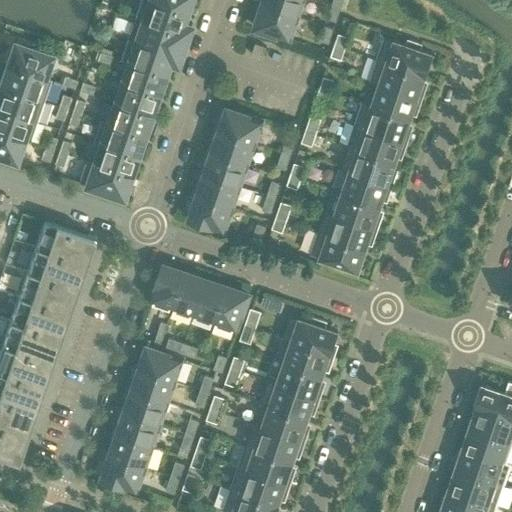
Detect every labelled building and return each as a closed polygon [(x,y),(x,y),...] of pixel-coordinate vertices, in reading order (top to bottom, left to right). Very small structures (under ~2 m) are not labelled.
[(148,0),(140,0),(134,18),(185,35),(188,27),(180,24),(184,12),(148,0)] [(148,0),(184,12),(188,0),(148,0)] [(263,2),(262,4),(299,17),(305,0),(263,0),(263,2)] [(299,17),(262,4),(261,7),(258,16),(254,27),(273,33),(272,35),(291,42),(299,17)] [(341,7),(332,4),(327,19),(336,22),(341,7)] [(134,18),(127,38),(178,56),(185,35),(134,18)] [(333,28),(324,25),(319,40),(328,43),(333,28)] [(338,33),(334,45),(345,48),(349,37),(338,33)] [(384,36),(377,59),(424,75),(425,75),(425,74),(424,74),(431,55),(432,54),(431,54),(432,54),(432,52),(431,52),(421,49),(419,48),(421,44),(407,40),(406,44),(395,40),(394,39),(394,40),(384,36)] [(127,38),(120,59),(163,73),(167,61),(170,62),(175,64),(178,56),(127,38)] [(254,55),(259,57),(262,57),(265,47),(255,44),(251,54),(254,55)] [(14,45),(7,66),(50,81),(50,80),(42,77),(49,56),(14,45)] [(345,48),(334,45),(330,56),(341,60),(345,48)] [(97,60),(109,64),(112,56),(100,52),(97,60)] [(273,52),(271,59),(278,62),(281,55),(273,52)] [(128,62),(121,82),(156,94),(163,73),(120,59),(128,62)] [(377,59),(369,81),(421,98),(425,86),(421,84),(423,80),(423,78),(424,77),(424,76),(424,75),(377,59)] [(7,66),(0,86),(43,101),(50,81),(7,66)] [(61,84),(73,88),(76,80),(64,76),(61,84)] [(323,76),(319,88),(330,91),(334,80),(323,76)] [(362,101),(362,102),(409,118),(410,118),(410,117),(411,114),(412,109),(417,111),(421,98),(369,81),(369,82),(378,85),(371,105),(362,101)] [(82,82),(79,90),(91,94),(94,86),(82,82)] [(121,82),(114,102),(149,114),(156,94),(121,82)] [(0,86),(0,109),(36,121),(43,101),(0,86)] [(330,91),(319,88),(315,99),(326,103),(330,91)] [(62,94),(58,106),(66,109),(70,97),(62,94)] [(76,99),(72,111),(80,113),(84,102),(76,99)] [(99,119),(99,120),(142,135),(149,114),(114,102),(108,122),(99,119)] [(362,102),(354,124),(406,141),(411,129),(406,127),(408,123),(409,120),(410,119),(409,119),(409,118),(362,102)] [(66,109),(58,106),(54,118),(62,121),(66,109)] [(214,128),(214,129),(256,143),(265,119),(246,112),(245,114),(227,108),(225,113),(224,117),(223,119),(220,127),(220,128),(219,130),(215,129),(214,128)] [(0,109),(0,131),(29,142),(36,121),(0,109)] [(80,113),(72,111),(68,122),(76,125),(80,113)] [(310,115),(305,129),(316,132),(321,119),(310,115)] [(99,120),(92,141),(135,155),(142,135),(99,120)] [(354,124),(347,145),(395,162),(395,161),(395,160),(396,157),(398,152),(402,154),(406,141),(354,124)] [(207,150),(248,164),(249,165),(256,143),(214,129),(214,130),(213,132),(213,133),(213,135),(213,137),(213,139),(214,141),(215,143),(213,149),(212,150),(212,152),(208,150),(207,150)] [(316,132),(305,129),(301,142),(311,146),(316,132)] [(29,142),(0,131),(0,155),(14,160),(14,159),(21,140),(29,142)] [(48,135),(44,147),(52,150),(56,138),(48,135)] [(286,137),(281,152),(290,155),(295,140),(286,137)] [(62,140),(58,152),(66,154),(71,143),(62,140)] [(85,160),(85,161),(128,176),(135,155),(92,141),(100,144),(94,163),(85,160)] [(347,145),(340,167),(392,185),(396,172),(391,171),(393,166),(394,163),(395,162),(394,162),(395,162),(347,145)] [(52,150),(44,147),(40,159),(48,162),(52,150)] [(200,171),(199,172),(241,186),(249,165),(248,164),(207,150),(206,151),(207,152),(206,153),(206,155),(205,157),(205,159),(206,161),(206,163),(207,165),(205,171),(205,173),(200,172),(200,171)] [(66,154),(58,152),(54,164),(62,166),(66,154)] [(290,155),(281,152),(276,167),(285,170),(290,155)] [(128,176),(85,161),(78,181),(78,182),(121,197),(128,176)] [(294,163),(290,174),(301,178),(305,166),(294,163)] [(348,174),(342,192),(380,205),(381,203),(380,203),(381,200),(383,196),(388,197),(392,185),(340,167),(338,170),(348,174)] [(197,193),(197,195),(233,208),(234,208),(241,186),(199,172),(199,173),(199,175),(198,177),(198,179),(198,181),(198,183),(199,185),(200,186),(198,193),(197,193)] [(301,178),(290,174),(286,185),(297,189),(301,178)] [(271,180),(266,195),(275,198),(280,183),(271,180)] [(325,210),(377,228),(381,215),(377,214),(378,209),(379,206),(380,206),(380,205),(342,192),(332,188),(325,209),(325,210)] [(233,208),(197,195),(196,198),(196,199),(193,207),(189,218),(207,224),(206,226),(225,233),(234,208),(233,208)] [(275,198),(266,195),(261,210),(270,213),(275,198)] [(281,201),(276,215),(287,219),(291,205),(281,201)] [(325,210),(318,232),(365,248),(366,248),(366,246),(367,244),(368,239),(373,240),(377,228),(325,210)] [(287,219),(276,215),(271,229),(282,232),(287,219)] [(43,220),(34,245),(35,246),(78,261),(85,263),(94,237),(43,219),(43,220)] [(252,238),(260,241),(266,226),(257,223),(252,238)] [(365,248),(318,232),(310,254),(319,257),(319,258),(320,258),(321,258),(357,270),(356,270),(358,271),(358,270),(358,269),(359,268),(358,268),(365,249),(365,248)] [(34,245),(26,270),(27,270),(70,285),(77,288),(85,263),(78,261),(35,246),(34,245)] [(150,301),(173,308),(185,271),(182,271),(182,270),(162,264),(156,282),(154,281),(147,300),(150,301)] [(26,270),(17,295),(18,295),(62,310),(68,312),(77,288),(70,285),(27,270),(26,270)] [(173,308),(193,315),(206,278),(188,272),(187,272),(185,271),(173,308)] [(193,315),(213,322),(214,322),(226,285),(223,284),(222,284),(206,278),(193,315)] [(214,322),(213,322),(236,330),(238,331),(245,312),(242,311),(248,293),(229,286),(228,286),(226,285),(214,322)] [(17,295),(9,319),(10,320),(53,334),(60,337),(68,312),(62,310),(18,295),(17,295)] [(250,308),(245,324),(255,327),(261,312),(250,308)] [(289,314),(282,337),(334,354),(335,351),(336,349),(331,347),(333,342),(336,333),(337,332),(336,332),(337,331),(338,330),(336,330),(324,326),(326,322),(313,317),(311,322),(300,318),(300,317),(299,317),(289,314)] [(9,319),(0,344),(1,344),(45,359),(52,361),(60,337),(53,334),(10,320),(9,319)] [(167,323),(161,321),(154,342),(160,344),(167,323)] [(255,327),(245,324),(239,340),(250,343),(255,327)] [(165,346),(180,351),(183,342),(168,337),(165,346)] [(282,337),(274,358),(322,374),(323,373),(322,373),(323,370),(325,365),(329,367),(332,358),(334,354),(282,337)] [(183,342),(180,351),(195,356),(198,347),(183,342)] [(0,344),(0,345),(0,371),(36,384),(43,386),(52,361),(45,359),(1,344),(0,344)] [(134,366),(134,367),(175,381),(176,381),(184,359),(185,356),(166,350),(165,352),(148,347),(147,346),(140,365),(140,366),(139,368),(135,367),(134,366)] [(227,357),(218,354),(215,363),(213,369),(216,370),(222,372),(227,357)] [(234,356),(229,369),(240,373),(244,359),(234,356)] [(267,379),(267,380),(319,397),(320,394),(323,385),(319,384),(320,379),(321,376),(322,376),(322,375),(322,374),(274,358),(274,359),(283,362),(277,382),(267,379)] [(127,388),(127,389),(168,403),(169,403),(176,381),(175,381),(134,367),(134,368),(134,370),(133,372),(133,374),(133,376),(133,378),(134,380),(135,381),(133,387),(133,388),(132,390),(128,388),(127,388)] [(240,373),(229,369),(224,383),(235,387),(240,373)] [(0,398),(28,408),(35,411),(43,386),(36,384),(0,371),(0,398)] [(204,374),(199,389),(208,392),(211,386),(213,377),(204,374)] [(267,380),(260,401),(307,417),(308,417),(308,416),(309,413),(310,409),(315,410),(318,401),(319,397),(267,380)] [(478,397),(475,406),(511,418),(511,381),(508,381),(505,391),(504,392),(482,385),(482,387),(479,386),(476,396),(478,397)] [(120,409),(119,410),(161,424),(161,425),(169,403),(168,403),(127,389),(126,391),(126,393),(126,396),(126,398),(126,400),(127,402),(127,403),(125,409),(125,411),(120,410),(120,409)] [(208,392),(199,389),(194,404),(203,407),(205,402),(208,392)] [(211,404),(210,407),(221,411),(225,398),(214,395),(211,404)] [(0,426),(20,433),(26,435),(35,411),(28,408),(0,398),(0,426)] [(252,422),(252,423),(304,441),(305,437),(308,428),(304,427),(306,422),(307,419),(307,418),(307,417),(260,401),(259,402),(269,405),(262,425),(252,422)] [(476,407),(469,427),(511,441),(511,418),(475,406),(475,407),(476,407)] [(221,411),(210,407),(206,420),(216,423),(221,411)] [(112,431),(112,432),(153,446),(154,446),(161,425),(161,424),(119,410),(119,411),(120,411),(119,413),(118,415),(118,417),(118,419),(119,421),(119,423),(120,425),(118,431),(117,433),(113,431),(112,431)] [(190,418),(185,432),(194,435),(197,426),(199,421),(190,418)] [(252,423),(245,444),(292,461),(292,460),(293,461),(293,459),(294,456),(295,452),(300,453),(303,444),(304,441),(252,423)] [(0,426),(0,455),(17,461),(26,435),(20,433),(0,426)] [(511,441),(469,427),(462,447),(506,462),(511,444),(511,441)] [(110,453),(110,455),(146,467),(147,468),(154,446),(153,446),(112,432),(112,435),(111,437),(111,439),(111,441),(111,443),(112,445),(113,446),(111,452),(110,453)] [(194,435),(185,432),(180,447),(189,450),(194,435)] [(199,438),(195,452),(205,455),(210,442),(211,439),(200,436),(199,438)] [(245,444),(237,466),(290,484),(291,481),(294,471),(289,470),(291,465),(292,462),(293,461),(292,461),(245,444)] [(462,447),(455,468),(504,484),(511,464),(506,462),(462,447)] [(205,455),(195,452),(190,465),(201,469),(205,455)] [(146,467),(110,455),(109,457),(109,458),(104,472),(102,477),(120,484),(119,486),(138,493),(147,468),(146,467)] [(175,461),(170,476),(179,479),(184,464),(175,461)] [(237,466),(230,488),(278,504),(279,502),(278,502),(279,499),(281,495),(285,496),(288,487),(290,484),(237,466)] [(455,468),(448,488),(497,505),(504,484),(455,468)] [(182,489),(193,493),(198,477),(187,473),(182,489)] [(179,479),(170,476),(165,490),(174,493),(179,479)] [(278,504),(230,488),(222,510),(228,511),(274,511),(277,505),(278,504),(277,504),(278,504)] [(441,496),(438,508),(450,511),(494,511),(497,505),(448,488),(445,497),(441,496)]
